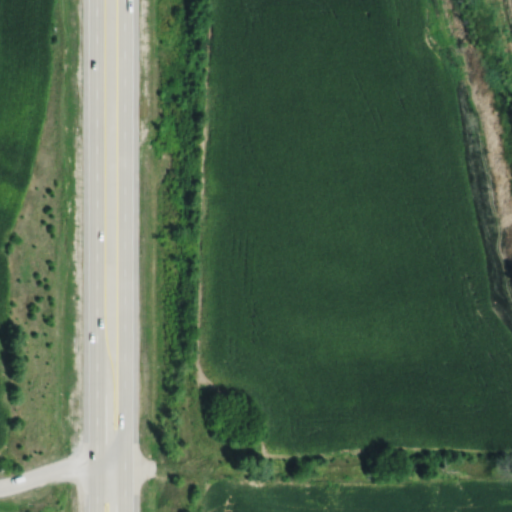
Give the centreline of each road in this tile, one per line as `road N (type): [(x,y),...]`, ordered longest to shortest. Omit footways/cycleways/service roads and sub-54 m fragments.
road 1 (trunk): [(95,0),(96,511)]
road 2 (trunk): [(124,511),(124,0)]
road 3 (residential): [(155,468),(74,469),(0,486)]
